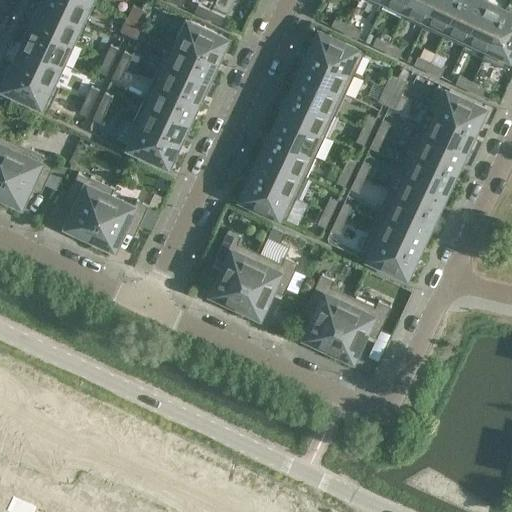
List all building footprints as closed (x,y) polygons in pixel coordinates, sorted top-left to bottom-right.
[(94,1),(91,0),(43,0),(43,3),(81,20),(90,0),(94,2),(94,1)] [(403,15),(409,0),(384,0),(384,1),(384,2),(385,0),(389,0),(405,7),(402,14),(403,15)] [(423,24),(434,0),(409,0),(403,15),(423,24)] [(444,34),(459,0),(434,0),(423,24),(444,34)] [(465,44),(484,0),(459,0),(444,34),(465,44)] [(484,57),(505,12),(496,8),(498,5),(486,0),(484,0),(465,44),(467,40),(486,49),(483,56),(484,57)] [(81,20),(43,3),(33,23),(71,41),(81,20)] [(208,17),(212,9),(198,3),(195,11),(208,17)] [(135,21),(141,7),(133,4),(127,17),(135,21)] [(149,11),(141,7),(135,21),(143,24),(149,11)] [(225,15),(212,9),(208,17),(221,23),(225,15)] [(511,15),(505,12),(484,57),(504,66),(509,56),(510,56),(511,52),(511,15)] [(129,34),(135,21),(127,17),(121,30),(129,34)] [(345,31),(348,24),(335,17),(331,25),(345,31)] [(186,18),(175,39),(217,59),(227,37),(186,18)] [(136,37),(143,24),(135,21),(129,34),(136,37)] [(71,41),(33,23),(23,44),(62,62),(71,41)] [(361,30),(348,24),(345,31),(358,37),(361,30)] [(354,73),(364,51),(320,30),(314,44),(316,45),(313,53),(354,73)] [(386,50),(389,43),(376,37),(373,44),(386,50)] [(208,80),(217,59),(175,39),(175,40),(179,42),(170,61),(163,58),(162,58),(208,80)] [(403,49),(389,43),(386,50),(399,56),(403,49)] [(53,81),(62,62),(23,44),(14,64),(59,86),(60,85),(53,81)] [(111,44),(105,57),(113,61),(119,47),(111,44)] [(427,48),(422,58),(431,62),(435,53),(427,48)] [(125,50),(118,63),(126,67),(132,54),(125,50)] [(345,93),(354,73),(313,53),(309,61),(306,60),(300,73),(345,93)] [(427,70),(431,62),(417,56),(414,63),(427,70)] [(107,74),(113,61),(105,57),(99,70),(107,74)] [(198,100),(208,80),(162,58),(153,79),(198,100)] [(444,69),(431,62),(427,70),(441,76),(444,69)] [(120,80),(126,67),(118,63),(112,76),(120,80)] [(49,107),(59,86),(14,64),(4,86),(49,107)] [(345,93),(300,73),(295,85),(297,86),(293,94),(335,114),(345,93)] [(392,90),(399,77),(390,73),(384,86),(392,90)] [(469,89),(472,81),(459,75),(455,83),(469,89)] [(407,81),(399,77),(392,90),(401,94),(407,81)] [(188,121),(198,100),(153,79),(152,80),(159,83),(150,102),(143,99),(143,100),(188,121)] [(486,87),(472,81),(469,89),(482,95),(486,87)] [(92,85),(86,98),(94,102),(100,89),(92,85)] [(386,104),(392,90),(384,86),(378,100),(386,104)] [(479,121),(485,107),(448,90),(447,91),(437,86),(427,106),(472,128),(476,119),(479,121)] [(394,107),(401,94),(392,90),(386,104),(394,107)] [(105,91),(99,105),(107,108),(113,95),(105,91)] [(325,135),(335,114),(293,94),(289,103),(287,102),(281,114),(325,135)] [(87,115),(94,102),(86,98),(79,111),(87,115)] [(188,121),(143,100),(133,120),(179,142),(188,121)] [(101,121),(107,108),(99,105),(93,118),(101,121)] [(468,136),(472,128),(427,106),(427,107),(434,111),(425,130),(418,126),(417,127),(465,149),(471,137),(468,136)] [(316,155),(325,135),(281,114),(275,126),(278,127),(274,136),(316,155)] [(370,130),(377,117),(369,114),(363,127),(370,130)] [(179,142),(133,120),(133,121),(137,123),(127,144),(169,163),(179,142)] [(382,120),(376,133),(383,136),(389,123),(382,120)] [(364,144),(370,130),(363,127),(357,140),(364,144)] [(465,149),(417,127),(408,148),(453,169),(457,161),(460,162),(465,149)] [(0,187),(21,143),(0,132),(0,187)] [(377,150),(383,136),(376,133),(370,146),(377,150)] [(306,176),(316,155),(274,136),(270,144),(268,143),(262,155),(306,176)] [(45,153),(21,143),(0,187),(0,192),(22,203),(33,178),(45,183),(55,161),(44,155),(45,153)] [(453,169),(408,148),(398,168),(446,191),(452,178),(449,177),(453,169)] [(296,196),(306,176),(262,155),(256,168),(259,169),(255,177),(296,196)] [(351,172),(357,158),(350,155),(344,168),(351,172)] [(363,161),(357,174),(364,178),(370,164),(363,161)] [(345,185),(351,172),(344,168),(338,182),(345,185)] [(446,191),(398,168),(398,170),(405,173),(396,192),(389,188),(389,189),(434,210),(438,202),(440,203),(446,191)] [(92,235),(114,186),(91,175),(90,177),(78,171),(68,194),(79,199),(68,224),(92,235)] [(358,191),(364,178),(357,174),(350,187),(358,191)] [(286,218),(296,196),(255,177),(251,185),(248,184),(242,197),(286,218)] [(138,227),(148,206),(149,204),(137,199),(134,204),(112,193),(115,186),(114,186),(92,235),(115,246),(127,221),(138,227)] [(434,210),(389,189),(379,210),(427,232),(433,220),(430,218),(434,210)] [(298,194),(289,215),(300,220),(309,199),(298,194)] [(332,213),(338,200),(330,196),(324,209),(332,213)] [(351,206),(343,202),(337,216),(345,219),(351,206)] [(326,226),(332,213),(324,209),(318,223),(326,226)] [(427,232),(379,210),(369,230),(414,252),(418,243),(421,245),(427,232)] [(339,233),(345,219),(337,216),(331,229),(339,233)] [(236,303),(260,252),(238,242),(241,235),(228,229),(213,260),(225,266),(213,292),(236,303)] [(414,252),(369,230),(360,251),(371,256),(370,257),(407,274),(413,261),(411,260),(414,252)] [(298,262),(285,256),(282,263),(260,252),(236,303),(260,314),(272,288),(284,293),(298,262)] [(330,346),(354,296),(332,285),(335,279),(322,272),(307,304),(318,309),(306,335),(330,346)] [(377,337),(392,305),(379,299),(375,306),(354,296),(330,346),(354,357),(366,331),(377,337)] [(0,416),(13,390),(0,383),(0,416)] [(50,405),(26,455),(52,467),(76,417),(50,405)] [(74,454),(63,477),(77,483),(78,481),(103,493),(126,443),(100,431),(87,460),(74,454)] [(161,463),(137,511),(184,511),(185,511),(173,505),(186,475),(161,463)] [(44,480),(34,503),(48,510),(58,487),(44,480)] [(188,511),(185,511),(184,511),(231,511),(238,500),(212,487),(200,511),(188,511)] [(19,511),(0,503),(0,511),(19,511)]
